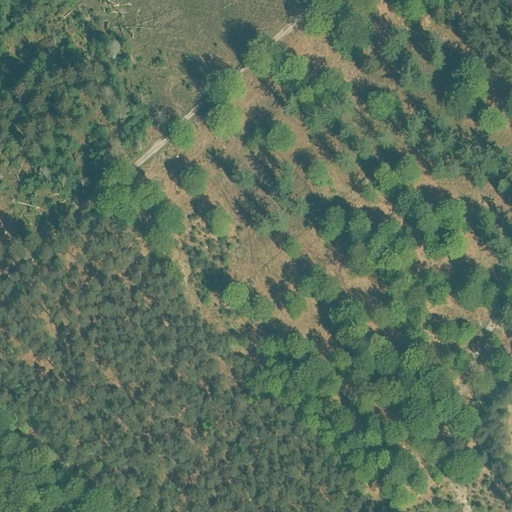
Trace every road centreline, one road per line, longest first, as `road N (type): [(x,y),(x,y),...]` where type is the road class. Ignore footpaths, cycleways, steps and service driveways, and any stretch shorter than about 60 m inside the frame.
road 1 (track): [(152,156),(329,0)]
road 2 (track): [(450,468),(446,432),(501,315)]
road 3 (track): [(0,291),(110,193)]
road 4 (track): [(105,511),(0,422)]
